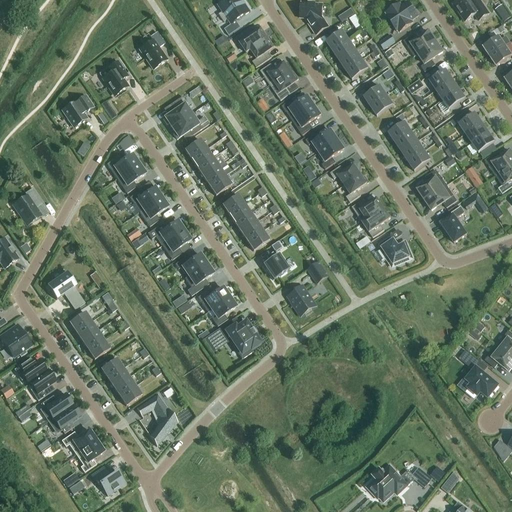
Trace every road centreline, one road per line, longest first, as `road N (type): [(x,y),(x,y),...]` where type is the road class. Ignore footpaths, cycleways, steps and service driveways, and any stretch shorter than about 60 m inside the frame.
road 1 (residential): [(147,484),(273,361),(279,343),(127,119)]
road 2 (residential): [(147,484),(18,296),(114,128),(127,119)]
road 3 (residential): [(263,0),(442,260),(511,241)]
road 4 (residential): [(431,0),(511,124)]
